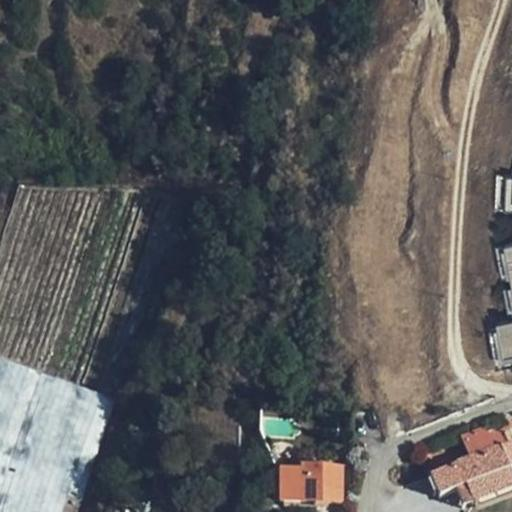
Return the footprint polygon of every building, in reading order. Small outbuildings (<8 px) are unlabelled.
[(496,206),(506,206),(508,171),(498,171),(496,206)] [(511,238),(507,239),(511,266),(511,314),(510,315),(500,317),(502,326),(506,352),(511,350),(511,238)] [(510,315),(511,314),(511,266),(507,239),(497,241),(510,315)] [(511,361),(511,350),(506,352),(502,326),(491,328),(498,364),(511,361)] [(511,432),(511,419),(502,423),(507,435),(511,432)] [(461,440),(470,463),(494,453),(485,431),(461,440)] [(494,453),(470,463),(431,479),(439,499),(456,492),(464,489),(471,507),(511,489),(511,477),(509,471),(511,469),(511,447),(511,446),(494,453)] [(341,505),(341,468),(302,468),(302,473),(287,474),(287,505),(341,505)] [(464,489),(456,492),(463,509),(471,507),(464,489)] [(264,511),(279,511),(279,502),(264,503),(264,511)]
